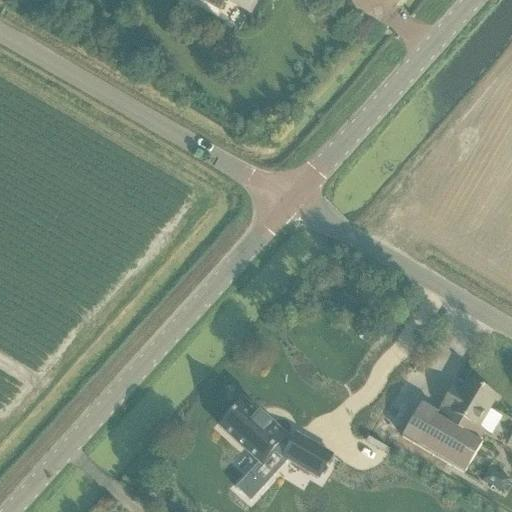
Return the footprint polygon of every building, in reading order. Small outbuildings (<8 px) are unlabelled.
[(204,0),(221,10),(226,0),(232,0),(253,12),(259,0),(204,0)] [(135,45),(129,26),(114,31),(120,50),(135,45)] [(313,375),(343,384),(350,361),(320,352),(313,375)] [(423,403),(403,438),(464,473),(487,432),(481,429),(480,428),(497,398),(468,381),(460,393),(454,389),(440,413),(423,403)] [(231,417),(221,428),(260,464),(237,490),(251,502),(287,463),(288,462),(318,480),(332,456),(298,435),(292,446),(284,439),(287,437),(273,425),(271,427),(244,403),(234,414),(231,417)] [(490,468),(483,481),(504,492),(511,480),(490,468)]
